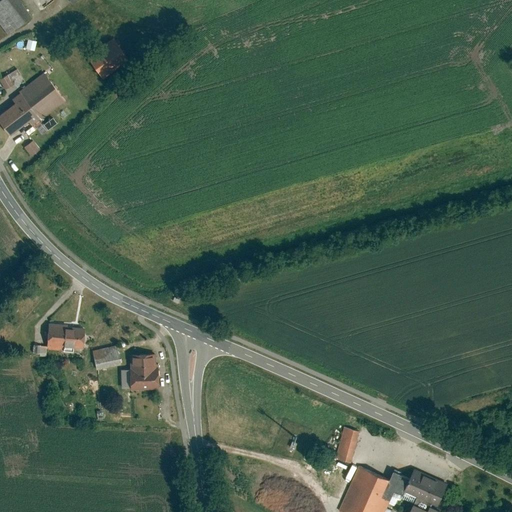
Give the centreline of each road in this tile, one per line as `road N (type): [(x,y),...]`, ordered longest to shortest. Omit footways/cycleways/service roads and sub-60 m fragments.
road 1 (tertiary): [(511,478),(199,335)]
road 2 (secondary): [(199,335),(67,266),(0,188)]
road 3 (secondary): [(205,511),(190,382),(199,335)]
